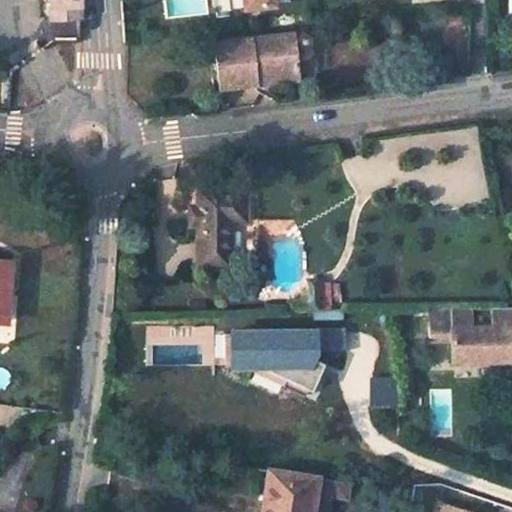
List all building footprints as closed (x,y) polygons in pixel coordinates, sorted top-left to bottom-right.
[(77,18),(76,0),(43,0),(44,19),(77,18)] [(245,0),(247,14),(276,10),(274,0),(245,0)] [(296,31),(217,40),(221,88),(260,84),(259,77),(300,72),(299,62),(309,62),(314,54),(312,39),(306,34),(296,35),(296,31)] [(239,220),(237,193),(193,195),(193,268),(223,268),(223,220),(239,220)] [(9,258),(0,257),(0,281),(7,282),(9,258)] [(292,313),(314,313),(314,282),(306,282),(306,287),(305,291),(302,295),(297,299),(293,301),(292,313)] [(452,362),(511,361),(511,309),(493,310),(493,329),(472,329),(471,319),(430,320),(430,341),(452,341),(452,362)] [(430,320),(471,319),(471,310),(430,311),(430,320)] [(344,332),(230,334),(230,368),(274,367),(272,371),(311,390),(320,373),(304,366),(310,354),(345,353),(344,332)] [(64,382),(52,382),(52,391),(63,391),(64,382)] [(275,472),(269,511),(318,511),(323,480),(275,472)] [(318,511),(336,511),(338,499),(355,502),(358,485),(323,480),(318,511)]
